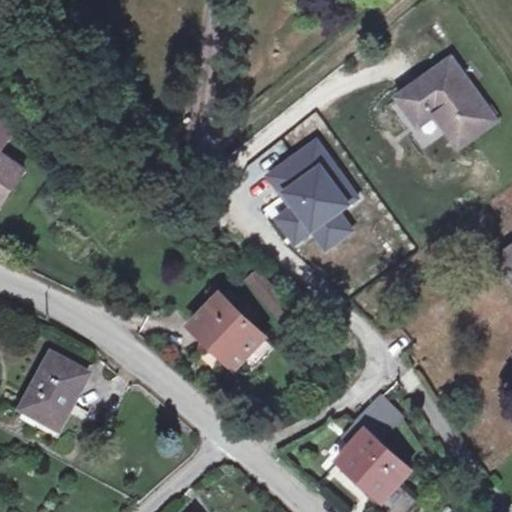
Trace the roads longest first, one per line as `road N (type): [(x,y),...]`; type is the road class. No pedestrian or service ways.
road 1 (unclassified): [(251,457),(349,400),(380,365),(318,275),(241,207),(192,140)]
road 2 (unclassified): [(0,282),(52,303),(229,439)]
road 3 (track): [(390,0),(199,149)]
